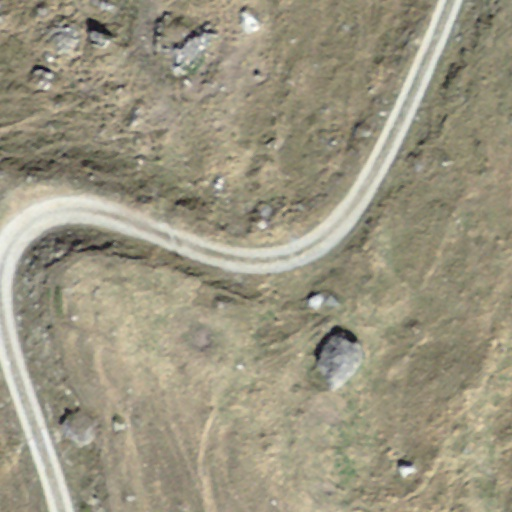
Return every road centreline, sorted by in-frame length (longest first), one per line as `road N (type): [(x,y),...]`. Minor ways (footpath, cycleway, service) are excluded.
road 1 (track): [(0,266),(10,242),(55,212),(86,212),(233,259),(261,262),(310,250),(361,197),(452,0)]
road 2 (track): [(61,511),(0,307)]
